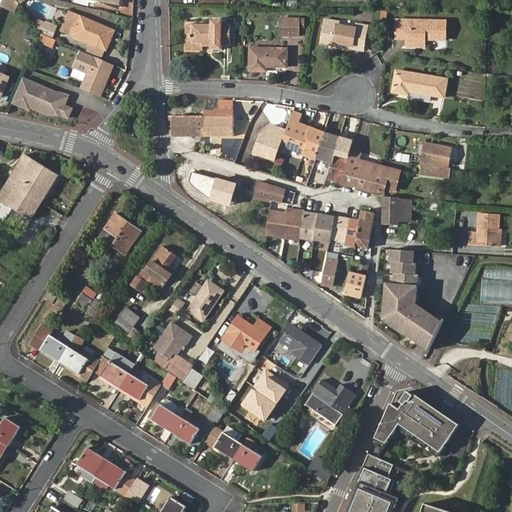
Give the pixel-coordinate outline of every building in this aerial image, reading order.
[(19,3),(16,0),(2,0),(0,6),(0,7),(14,13),(19,3)] [(106,50),(114,31),(82,17),(70,12),(62,31),(74,36),(106,50)] [(298,18),(281,18),(280,34),(298,35),(298,18)] [(334,42),(334,45),(352,48),(352,46),(363,48),(367,25),(356,24),(355,27),(336,24),(337,21),(325,19),(322,40),(334,42)] [(202,43),(202,46),(211,46),(211,49),(222,49),(222,43),(230,44),(230,24),(222,23),(222,21),(212,20),(211,25),(187,24),(187,37),(194,37),(194,42),(202,43)] [(407,45),(420,45),(421,38),(445,39),(446,21),(398,20),(397,36),(407,37),(407,45)] [(53,37),(57,26),(46,22),(42,32),(53,37)] [(56,40),(42,34),(39,41),(53,47),(56,40)] [(202,50),(202,46),(202,43),(194,42),(194,37),(187,37),(186,49),(202,50)] [(250,71),(266,71),(267,67),(287,67),(287,49),(251,48),(250,71)] [(81,50),(74,67),(88,73),(82,88),(101,96),(109,77),(107,76),(109,72),(111,72),(114,64),(101,59),(81,50)] [(407,95),(408,92),(444,98),(447,80),(396,70),(392,92),(407,95)] [(0,96),(1,97),(9,77),(0,72),(0,96)] [(56,91),(22,78),(12,103),(29,109),(30,107),(47,113),(62,114),(68,116),(72,107),(64,104),(53,99),(56,91)] [(68,96),(56,91),(53,99),(64,104),(68,96)] [(206,111),(206,118),(233,118),(233,110),(217,109),(217,111),(206,111)] [(294,111),(288,127),(281,145),(304,154),(311,139),(306,137),(311,127),(299,124),(302,114),(294,111)] [(206,118),(173,117),(173,136),(233,135),(233,118),(206,118)] [(255,153),(274,160),(285,131),(271,125),(263,133),(255,153)] [(306,155),(316,158),(325,132),(311,127),(306,137),(311,139),(304,154),(306,155)] [(316,158),(320,159),(326,132),(325,132),(316,158)] [(326,132),(320,159),(331,163),(333,164),(336,154),(336,153),(341,137),(326,132)] [(336,154),(349,158),(349,156),(352,148),(354,141),(341,137),(336,153),(336,154)] [(453,148),(445,147),(426,143),(422,162),(441,165),(450,166),(452,157),(453,148)] [(349,158),(340,184),(369,191),(385,191),(385,189),(391,168),(361,160),(362,153),(353,150),(351,156),(349,156),(349,158)] [(333,164),(328,180),(340,184),(349,158),(336,154),(333,164)] [(409,163),(410,156),(398,154),(398,157),(405,158),(405,163),(409,163)] [(5,202),(30,218),(56,176),(25,155),(0,194),(0,201),(3,204),(5,202)] [(441,167),(422,164),(420,174),(440,176),(441,167)] [(452,168),(441,167),(440,176),(451,178),(452,168)] [(391,168),(385,189),(397,191),(402,172),(391,168)] [(284,202),(286,188),(259,181),(257,197),(271,200),(279,201),(284,202)] [(399,200),(399,198),(385,197),(383,238),(405,240),(406,226),(399,225),(399,220),(409,221),(411,201),(399,200)] [(300,238),(304,212),(295,210),(294,214),(270,210),(267,233),(300,238)] [(361,210),(359,221),(356,238),(355,246),(368,248),(370,240),(376,213),(361,210)] [(330,240),(334,217),(304,212),(300,238),(330,242),(330,240)] [(115,213),(99,237),(125,255),(142,231),(115,213)] [(470,245),(498,246),(500,215),(480,213),(479,232),(471,232),(470,245)] [(356,238),(359,221),(334,217),(330,240),(340,242),(344,245),(354,247),(356,238)] [(162,246),(145,271),(142,269),(137,278),(145,284),(147,280),(160,290),(171,274),(167,271),(176,256),(183,246),(168,237),(162,246)] [(414,264),(414,252),(393,250),(390,250),(389,263),(391,263),(390,274),(392,274),(392,284),(384,283),(381,319),(428,352),(442,323),(416,305),(418,275),(415,275),(416,264),(414,264)] [(327,258),(322,285),(332,287),(337,260),(327,258)] [(349,272),(345,295),(360,298),(365,276),(349,272)] [(482,286),(498,287),(499,279),(483,277),(482,286)] [(188,310),(203,321),(224,290),(208,280),(188,310)] [(86,286),(82,291),(93,299),(97,293),(86,286)] [(52,304),(57,295),(49,289),(43,299),(52,304)] [(103,305),(94,299),(92,301),(81,294),(74,304),(94,318),(103,305)] [(58,313),(66,301),(61,298),(53,310),(58,313)] [(181,305),(175,301),(170,308),(176,313),(181,305)] [(127,308),(117,321),(129,331),(139,318),(127,308)] [(223,339),(242,352),(246,346),(255,351),(271,327),(259,319),(254,326),(239,316),(223,339)] [(191,336),(171,322),(154,347),(171,358),(164,367),(183,380),(191,368),(193,365),(177,354),(184,343),(186,344),(191,336)] [(322,345),(291,324),(280,340),(295,350),(292,353),(309,364),(322,345)] [(59,362),(75,336),(66,331),(60,341),(50,335),(51,332),(41,325),(30,344),(40,350),(59,362)] [(83,342),(75,336),(59,362),(87,380),(96,364),(77,352),(83,342)] [(133,367),(142,354),(139,352),(138,351),(130,364),(125,361),(126,359),(116,353),(101,376),(120,388),(133,367)] [(142,372),(133,367),(120,388),(149,405),(158,389),(149,384),(139,377),(142,372)] [(182,381),(193,389),(202,375),(191,368),(183,380),(182,381)] [(292,387),(267,369),(242,404),(267,422),(292,387)] [(168,389),(176,377),(169,372),(161,384),(168,389)] [(158,389),(161,384),(152,379),(149,384),(158,389)] [(343,414),(341,412),(344,407),(348,408),(356,395),(340,385),(337,389),(322,380),(305,405),(336,426),(343,414)] [(197,391),(213,398),(217,390),(201,382),(197,391)] [(458,424),(413,393),(412,394),(407,390),(400,401),(403,403),(400,409),(390,403),(369,451),(378,455),(402,430),(442,459),(458,424)] [(178,407),(166,399),(162,406),(174,413),(178,407)] [(152,420),(161,405),(158,403),(149,418),(152,420)] [(220,420),(225,411),(215,404),(207,418),(217,424),(220,420)] [(172,432),(181,417),(174,413),(162,406),(161,405),(152,420),(172,432)] [(186,421),(191,413),(186,409),(181,417),(186,421)] [(186,421),(181,417),(172,432),(190,443),(199,429),(186,421)] [(0,425),(0,441),(8,447),(20,427),(5,418),(0,425)] [(234,459),(243,444),(238,441),(243,434),(220,420),(217,424),(206,442),(234,459)] [(457,436),(446,462),(456,467),(467,441),(457,436)] [(252,471),(262,456),(250,448),(254,442),(247,438),(243,444),(234,459),(252,471)] [(96,477),(107,460),(87,448),(76,465),(83,469),(96,477)] [(388,478),(394,465),(368,454),(362,467),(365,468),(388,478)] [(284,464),(287,460),(281,455),(278,460),(284,464)] [(328,482),(328,483),(334,468),(317,456),(308,469),(328,482)] [(126,472),(107,460),(96,477),(109,485),(115,489),(127,497),(127,496),(138,479),(126,472)] [(388,478),(365,468),(359,482),(389,494),(395,481),(388,478)] [(92,483),(96,477),(83,469),(80,475),(92,483)] [(109,485),(96,477),(92,483),(105,491),(109,485)] [(144,483),(138,479),(127,496),(133,500),(144,483)] [(392,511),(399,498),(389,494),(359,482),(346,511),(392,511)] [(69,491),(64,499),(77,507),(82,499),(69,491)] [(161,511),(182,511),(186,507),(171,498),(161,511)]
